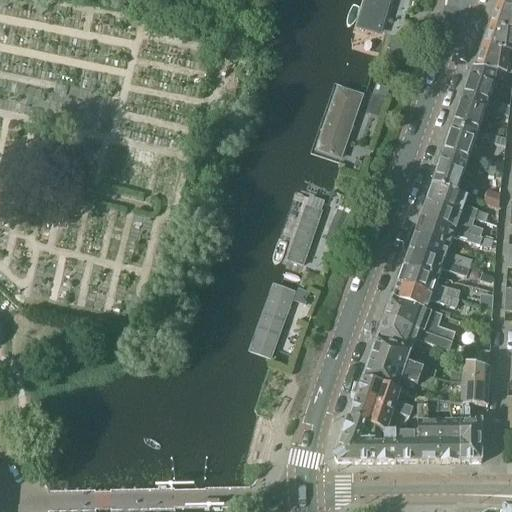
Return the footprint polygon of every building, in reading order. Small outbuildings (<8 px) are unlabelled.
[(370,0),(360,33),(383,41),(396,0),(370,0)] [(511,11),(511,0),(498,0),(499,3),(497,11),(511,11)] [(511,11),(497,11),(493,20),(491,22),(489,28),(490,30),(511,32),(511,11)] [(485,44),(483,51),(511,54),(511,32),(490,30),(489,34),(486,35),(484,41),(485,44)] [(391,38),(384,63),(398,68),(406,42),(391,38)] [(511,54),(483,51),(479,62),(476,63),(474,69),(476,72),(511,76),(511,67),(511,54)] [(511,76),(476,72),(473,71),(463,100),(486,108),(489,100),(495,82),(511,88),(511,76)] [(319,159),(343,167),(366,100),(341,92),(319,159)] [(478,133),(485,112),(486,108),(463,100),(453,129),(476,137),(475,142),(492,146),(494,138),(478,133)] [(508,118),(509,107),(489,100),(486,108),(485,112),(508,118)] [(453,129),(443,158),(467,166),(475,142),(476,137),(453,129)] [(506,141),(494,138),(492,146),(504,149),(506,141)] [(443,158),(433,187),(466,198),(465,199),(467,199),(472,185),(466,183),(469,174),(464,173),(467,166),(443,158)] [(504,161),(503,161),(489,159),(487,174),(502,176),(504,161)] [(357,162),(354,170),(360,172),(363,164),(357,162)] [(498,212),(501,179),(495,177),(487,198),(480,194),(476,203),(498,212)] [(464,208),(467,199),(465,199),(466,198),(433,187),(428,203),(460,215),(485,224),(488,216),(464,208)] [(460,215),(428,203),(422,219),(467,236),(467,235),(480,239),(482,231),(472,228),(474,222),(485,225),(485,224),(460,215)] [(288,271),(305,277),(328,210),(312,204),(288,271)] [(337,208),(333,222),(345,226),(350,213),(337,208)] [(467,236),(422,219),(416,235),(450,247),(452,239),(479,248),(479,247),(490,251),(493,243),(480,239),(467,235),(467,236)] [(450,247),(416,235),(411,251),(456,267),(469,271),(472,263),(447,255),(450,247)] [(456,267),(411,251),(405,268),(438,279),(441,272),(466,280),(470,272),(469,271),(456,267)] [(405,268),(399,283),(431,295),(457,302),(460,294),(436,287),(438,279),(405,268)] [(493,288),(493,279),(482,275),(479,283),(493,288)] [(431,295),(399,283),(393,300),(426,312),(430,304),(455,311),(458,302),(457,302),(431,295)] [(250,355),(271,362),(295,295),(274,287),(250,355)] [(299,291),(294,303),(306,308),(306,305),(309,298),(310,295),(299,291)] [(484,297),(482,311),(490,313),(492,299),(484,297)] [(426,312),(393,300),(392,299),(385,321),(434,339),(452,342),(455,335),(437,329),(441,317),(426,312)] [(511,302),(504,302),(503,313),(511,313),(511,302)] [(385,321),(378,341),(411,353),(415,343),(448,354),(452,342),(434,339),(385,321)] [(411,353),(378,341),(370,362),(419,379),(432,381),(435,373),(423,368),(422,370),(407,365),(411,353)] [(489,364),(490,353),(475,349),(463,348),(462,361),(475,362),(475,360),(489,364)] [(419,379),(370,362),(363,382),(397,392),(400,383),(416,388),(429,391),(434,392),(436,382),(432,381),(419,379)] [(462,364),(459,405),(459,413),(469,413),(473,413),(473,409),(487,409),(489,370),(462,364)] [(459,383),(460,374),(451,373),(450,382),(459,383)] [(363,382),(356,403),(394,416),(409,421),(413,412),(408,410),(397,406),(401,395),(397,392),(363,382)] [(437,401),(426,400),(426,408),(422,408),(417,408),(417,435),(417,466),(438,465),(438,425),(428,425),(428,413),(438,414),(437,401)] [(459,413),(459,405),(437,401),(438,414),(449,414),(449,425),(438,425),(438,465),(459,465),(459,413)] [(356,403),(348,422),(382,434),(387,435),(391,425),(394,416),(356,403)] [(469,413),(459,413),(459,465),(481,465),(480,425),(469,425),(469,413)] [(382,440),(382,434),(348,422),(334,460),(338,466),(350,466),(357,445),(373,445),(373,440),(382,440)] [(357,445),(350,466),(395,466),(395,435),(387,435),(382,434),(382,440),(382,453),(379,453),(379,445),(373,445),(357,445)] [(417,435),(413,435),(395,435),(395,466),(417,466),(417,435)]
